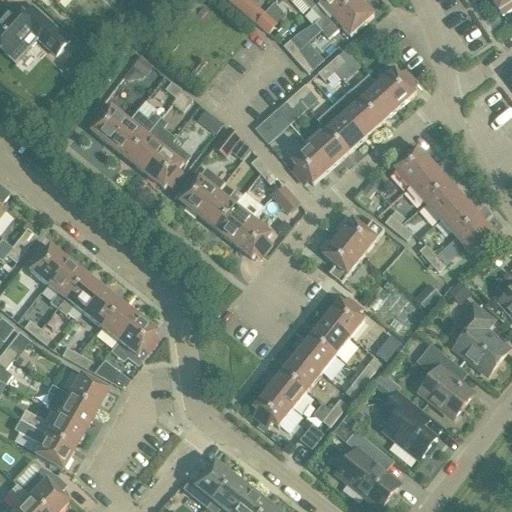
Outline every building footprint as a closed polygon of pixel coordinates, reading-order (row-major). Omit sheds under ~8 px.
[(300,0),(311,12),(324,0),(300,0)] [(315,26),(321,33),(357,0),(356,0),(324,0),(311,12),(320,21),(315,26)] [(372,18),(357,0),(321,33),(329,41),(341,30),(349,39),(372,18)] [(511,0),(490,0),(500,16),(511,8),(511,0)] [(199,6),(185,19),(206,42),(220,29),(199,6)] [(256,7),(247,17),(256,25),(265,15),(256,7)] [(15,8),(0,24),(0,48),(7,54),(5,56),(15,66),(38,41),(56,57),(70,41),(34,9),(26,18),(15,8)] [(279,25),(266,14),(265,15),(256,25),(256,26),(269,37),(279,25)] [(284,48),(293,58),(300,52),(291,42),(284,48)] [(79,47),(61,68),(74,79),(92,58),(79,47)] [(302,69),(309,63),(300,52),(293,58),(302,69)] [(339,57),(328,67),(334,74),(345,64),(339,57)] [(154,69),(141,59),(133,68),(146,79),(154,69)] [(324,83),(334,74),(328,67),(318,76),(324,83)] [(394,72),(377,87),(397,111),(415,95),(408,87),(413,83),(404,73),(399,78),(394,72)] [(397,111),(377,87),(369,79),(352,94),(381,126),(397,111)] [(177,100),(183,93),(171,84),(165,92),(177,100)] [(305,87),(294,97),(300,104),(311,94),(305,87)] [(183,93),(173,106),(184,115),(193,102),(183,93)] [(363,141),(381,126),(352,94),(334,109),(363,141)] [(291,112),(300,104),(294,97),(285,106),(291,112)] [(91,134),(110,148),(130,124),(111,109),(107,114),(101,109),(91,121),(97,126),(91,134)] [(334,109),(318,124),(326,133),(346,157),(363,141),(334,109)] [(128,163),(156,127),(161,120),(155,115),(149,122),(138,113),(130,124),(110,148),(128,163)] [(206,130),(215,137),(223,127),(215,120),(206,130)] [(156,127),(128,163),(146,177),(174,141),(156,127)] [(226,159),(241,141),(229,130),(214,149),(226,159)] [(326,133),(309,148),(330,172),(346,157),(326,133)] [(171,146),(146,177),(164,192),(170,184),(175,188),(184,176),(179,172),(189,159),(171,146)] [(330,172),(309,148),(291,164),(297,170),(292,174),(300,184),(305,180),(312,188),(330,172)] [(409,190),(433,168),(418,150),(393,172),(409,190)] [(251,165),(261,176),(268,170),(259,159),(251,165)] [(449,185),(433,168),(409,190),(424,207),(449,185)] [(270,186),(277,180),(268,170),(261,176),(270,186)] [(185,196),(180,204),(198,219),(218,194),(225,186),(206,171),(199,179),(195,185),(189,181),(189,180),(180,191),(185,196)] [(373,180),(356,202),(367,210),(373,203),(369,200),(380,186),(373,180)] [(464,202),(449,185),(424,207),(439,224),(464,202)] [(0,220),(5,214),(0,210),(0,209),(10,197),(0,188),(0,220)] [(288,217),(301,206),(285,188),(272,199),(288,217)] [(218,194),(198,219),(216,233),(236,208),(243,199),(235,192),(228,202),(218,194)] [(236,208),(216,233),(234,247),(253,222),(263,210),(246,196),(243,199),(236,208)] [(253,222),(234,247),(252,262),(258,254),(264,259),(273,247),(267,242),(272,237),(266,232),(283,211),(272,199),(264,210),(263,210),(253,222)] [(479,219),(464,202),(439,224),(455,241),(479,219)] [(406,228),(422,222),(417,207),(401,213),(406,228)] [(395,233),(402,227),(391,218),(385,225),(395,233)] [(495,236),(479,219),(455,241),(470,258),(495,236)] [(341,286),(384,233),(371,223),(364,231),(352,221),(322,258),(335,268),(329,276),(341,286)] [(402,227),(395,233),(407,243),(413,236),(402,227)] [(20,259),(36,239),(27,231),(11,251),(20,259)] [(429,263),(436,257),(427,247),(420,253),(429,263)] [(45,288),(65,263),(47,248),(41,256),(36,252),(27,263),(32,267),(27,273),(45,288)] [(20,259),(11,251),(6,258),(15,265),(20,259)] [(436,257),(429,263),(439,274),(445,268),(436,257)] [(83,277),(65,263),(45,288),(56,297),(49,306),(56,311),(83,277)] [(511,323),(511,271),(509,274),(511,277),(511,291),(496,305),(511,323)] [(100,291),(83,277),(56,311),(57,312),(64,303),(81,316),(100,291)] [(389,294),(394,288),(388,283),(383,289),(389,294)] [(450,293),(461,304),(470,295),(459,284),(450,293)] [(81,316),(98,330),(118,305),(100,291),(81,316)] [(32,295),(16,310),(26,321),(42,307),(32,295)] [(339,303),(324,321),(349,341),(364,323),(358,318),(363,313),(351,304),(347,309),(339,303)] [(98,330),(117,345),(137,319),(118,305),(98,330)] [(487,379),(508,353),(485,334),(493,324),(471,307),(457,325),(468,334),(454,352),(487,379)] [(225,327),(237,341),(248,331),(235,318),(225,327)] [(155,335),(137,319),(117,345),(113,350),(138,370),(147,358),(146,357),(154,346),(149,342),(155,335)] [(1,321),(0,322),(0,342),(3,345),(14,331),(1,321)] [(324,321),(310,339),(335,359),(349,341),(324,321)] [(34,339),(40,332),(29,323),(24,330),(34,339)] [(51,341),(40,332),(34,339),(45,348),(51,341)] [(1,357),(11,364),(13,362),(15,364),(31,344),(19,334),(7,348),(8,349),(1,357)] [(310,339),(296,356),(321,377),(335,359),(310,339)] [(452,422),(458,415),(471,398),(451,382),(460,371),(431,348),(416,366),(432,379),(420,395),(452,422)] [(62,359),(73,365),(77,357),(66,351),(62,359)] [(385,366),(391,359),(383,352),(377,359),(385,366)] [(296,356),(282,374),(306,394),(321,377),(296,356)] [(11,364),(1,357),(0,358),(0,384),(5,387),(11,378),(5,373),(11,364)] [(86,372),(91,364),(77,357),(73,365),(86,372)] [(360,377),(359,379),(366,385),(380,367),(373,361),(367,369),(361,364),(354,373),(360,377)] [(93,376),(123,392),(131,384),(104,363),(93,376)] [(282,374),(267,392),(292,413),(306,394),(282,374)] [(79,376),(68,396),(95,411),(106,392),(79,376)] [(358,394),(366,385),(359,379),(351,388),(358,394)] [(54,399),(47,412),(50,413),(56,417),(57,415),(84,431),(95,411),(68,396),(67,397),(53,389),(49,396),(54,399)] [(277,431),(292,413),(267,392),(253,410),(261,417),(256,422),(267,431),(272,426),(277,431)] [(433,445),(436,442),(414,425),(422,415),(397,395),(382,414),(392,422),(381,436),(417,465),(423,458),(428,459),(436,450),(433,445)] [(340,402),(331,414),(338,420),(348,408),(340,402)] [(73,451),(84,431),(57,415),(56,417),(50,413),(44,424),(24,413),(20,421),(73,451)] [(331,414),(330,414),(323,423),(330,430),(338,420),(331,414)] [(73,451),(20,421),(14,432),(39,446),(33,456),(61,472),(73,451)] [(299,443),(311,453),(323,438),(311,428),(299,443)] [(378,511),(379,511),(399,487),(376,469),(384,458),(355,435),(345,447),(354,455),(336,477),(378,511)] [(183,492),(206,511),(211,504),(230,479),(213,464),(195,486),(190,483),(183,492)] [(17,487),(15,488),(39,511),(59,511),(68,504),(59,496),(66,488),(58,480),(42,471),(22,493),(17,487)] [(211,504),(206,511),(208,511),(218,511),(219,511),(220,511),(233,511),(248,493),(230,479),(211,504)] [(39,511),(15,488),(8,496),(20,507),(15,511),(39,511)] [(262,511),(266,508),(248,493),(233,511),(262,511)]
